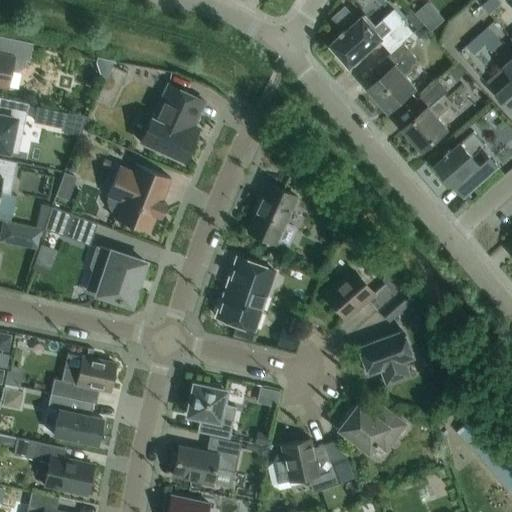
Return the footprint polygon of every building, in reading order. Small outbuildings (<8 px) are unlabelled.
[(490,13),(500,4),(496,0),(487,0),(482,5),(490,13)] [(343,33),(331,44),(351,67),(380,40),(392,52),(414,32),(393,9),(374,26),(364,14),(346,30),(345,27),(341,31),(343,33)] [(412,9),(405,15),(417,29),(423,23),(412,9)] [(478,36),(486,45),(496,36),(488,27),(478,36)] [(29,60),(32,42),(0,35),(0,84),(7,86),(10,70),(17,71),(24,66),(25,60),(29,60)] [(475,55),(486,45),(478,36),(467,46),(475,55)] [(403,42),(391,52),(381,62),(389,71),(369,88),(389,110),(416,87),(406,75),(421,62),(403,42)] [(112,64),(104,80),(119,88),(127,72),(112,64)] [(511,80),(497,94),(511,111),(511,80)] [(439,81),(432,87),(417,100),(425,109),(404,128),(423,150),(447,129),(437,118),(449,108),(440,98),(448,91),(439,81)] [(188,135),(193,125),(204,101),(168,84),(159,102),(152,118),(151,117),(140,141),(165,153),(183,161),(194,137),(188,135)] [(28,102),(0,96),(0,149),(8,151),(14,122),(24,124),(28,102)] [(68,112),(64,132),(78,135),(87,116),(68,112)] [(475,131),(461,142),(449,153),(448,152),(444,155),(445,156),(436,164),(456,187),(466,178),(474,187),(498,166),(482,148),(486,144),(475,131)] [(16,162),(0,158),(0,191),(9,194),(16,162)] [(170,177),(151,170),(135,163),(132,170),(119,165),(107,195),(107,201),(108,205),(111,210),(115,213),(114,217),(149,231),(155,214),(161,216),(166,203),(161,201),(170,177)] [(247,231),(275,243),(276,241),(286,246),(289,245),(296,229),(295,225),(285,221),(296,196),(266,182),(258,198),(261,199),(247,231)] [(51,207),(44,228),(89,244),(97,223),(51,207)] [(145,261),(99,246),(94,263),(97,268),(104,271),(96,293),(130,305),(145,261)] [(224,295),(223,297),(218,298),(214,310),(217,313),(216,316),(221,318),(221,320),(229,323),(232,321),(253,329),(273,270),(241,258),(227,296),(224,295)] [(379,309),(395,295),(384,283),(373,293),(353,270),(324,295),(345,318),(367,299),(377,311),(379,309)] [(403,288),(395,295),(379,309),(389,320),(413,299),(403,288)] [(402,331),(376,340),(357,347),(367,373),(380,368),(385,383),(408,375),(402,360),(412,357),(402,331)] [(0,334),(0,352),(9,354),(13,337),(0,334)] [(50,393),(89,401),(92,387),(109,390),(115,363),(82,356),(79,370),(64,366),(61,380),(53,378),(50,393)] [(8,364),(4,382),(14,385),(18,366),(8,364)] [(193,383),(186,414),(200,417),(197,431),(228,437),(235,406),(222,403),(225,390),(222,389),(221,384),(212,382),(209,386),(193,383)] [(4,383),(1,400),(3,400),(2,405),(19,409),(23,391),(17,390),(18,386),(4,383)] [(89,401),(50,393),(47,407),(58,410),(53,434),(96,444),(102,417),(90,415),(93,402),(89,401)] [(406,424),(397,417),(381,405),(373,415),(357,403),(355,406),(352,404),(344,415),(346,417),(338,428),(368,451),(373,444),(376,445),(377,444),(385,451),(406,424)] [(511,437),(485,407),(459,431),(511,491),(511,437)] [(240,442),(229,440),(209,435),(206,451),(178,445),(177,453),(172,452),(169,465),(174,466),(172,474),(211,483),(214,467),(234,471),(240,442)] [(62,457),(64,447),(17,437),(13,454),(49,462),(44,484),(86,494),(88,486),(91,485),(93,483),(94,477),(93,474),(91,472),(93,464),(62,457)] [(339,483),(331,461),(315,464),(309,438),(280,444),(282,452),(277,453),(275,456),(272,461),(277,484),(316,475),(321,489),(339,483)] [(58,497),(39,493),(31,491),(27,506),(26,511),(62,511),(55,510),(58,497)] [(205,511),(208,503),(190,499),(171,494),(170,498),(166,499),(164,507),(167,510),(166,511),(205,511)]
